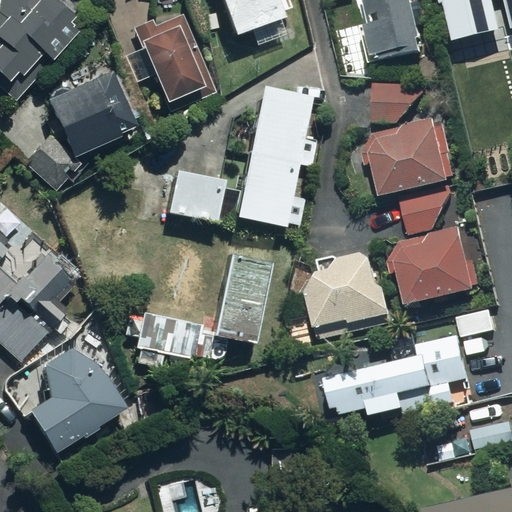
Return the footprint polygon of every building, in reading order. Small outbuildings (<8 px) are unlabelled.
[(11,86),(37,60),(46,68),(78,36),(40,0),(0,0),(0,13),(1,15),(0,16),(0,93),(11,104),(20,95),(11,86)] [(209,0),(224,41),(293,17),(286,0),(209,0)] [(360,0),(367,28),(358,30),(367,67),(420,55),(407,0),(360,0)] [(511,0),(432,0),(443,51),(501,39),(493,0),(511,0)] [(190,42),(179,12),(130,29),(159,108),(197,94),(179,46),(190,42)] [(72,172),(68,163),(69,162),(131,133),(98,63),(67,78),(72,89),(40,104),(58,142),(21,159),(36,190),(72,172)] [(368,125),(397,127),(425,87),(370,83),(368,125)] [(280,236),(303,102),(251,93),(239,162),(228,160),(225,178),(236,180),(228,227),(280,236)] [(435,122),(359,138),(372,201),(448,185),(435,122)] [(220,181),(169,173),(162,219),(213,227),(220,181)] [(405,238),(433,232),(449,196),(399,206),(405,238)] [(459,232),(384,248),(398,314),(473,298),(459,232)] [(0,261),(9,250),(0,242),(0,349),(18,365),(58,316),(46,306),(63,285),(36,264),(16,289),(0,275),(0,261)] [(327,273),(299,278),(311,334),(392,317),(386,287),(374,290),(367,256),(326,264),(327,273)] [(263,265),(220,258),(207,339),(250,346),(263,265)] [(491,309),(455,317),(460,341),(496,334),(491,309)] [(319,382),(329,423),(364,414),(366,423),(400,414),(396,399),(468,381),(456,335),(412,346),(415,358),(319,382)] [(40,384),(12,402),(49,460),(119,415),(74,345),(32,372),(40,384)] [(511,436),(509,424),(478,432),(483,449),(511,441),(511,436)] [(452,443),(434,448),(438,465),(479,455),(472,428),(450,434),(452,443)] [(511,511),(511,491),(425,511),(511,511)]
